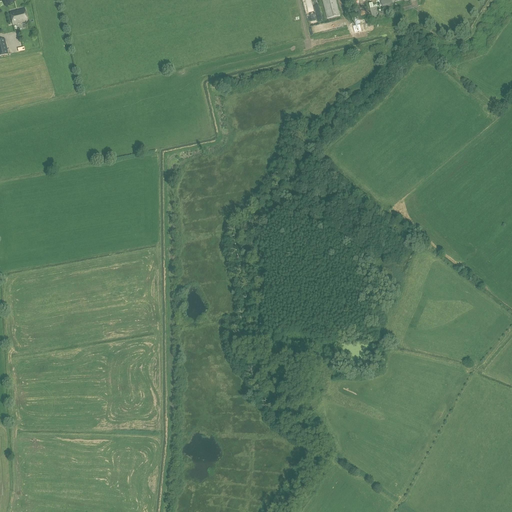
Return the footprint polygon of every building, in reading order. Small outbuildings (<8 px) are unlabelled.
[(339,15),(335,0),(322,0),(328,18),(339,15)] [(393,7),(392,3),(404,0),(405,4),(417,0),(379,0),(382,10),(393,7)] [(312,3),(304,5),(307,21),(314,20),(312,3)] [(378,12),(377,7),(370,9),(373,19),(413,8),(411,3),(378,12)] [(355,22),(362,20),(358,7),(351,9),(355,22)] [(13,24),(27,21),(24,9),(10,12),(13,24)]
